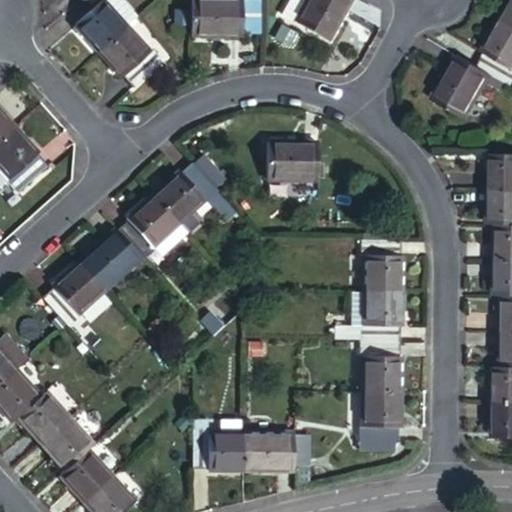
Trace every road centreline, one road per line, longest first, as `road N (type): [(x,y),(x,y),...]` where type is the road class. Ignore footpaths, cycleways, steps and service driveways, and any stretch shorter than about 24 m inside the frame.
road 1 (residential): [(452,486),(440,243),(415,174),(374,125),(345,111)]
road 2 (residential): [(345,111),(316,97),(247,91),(173,126),(123,170)]
road 3 (residential): [(123,170),(0,37)]
road 4 (residential): [(123,170),(0,278)]
road 5 (residential): [(452,486),(312,511)]
road 6 (residential): [(345,111),(416,0)]
